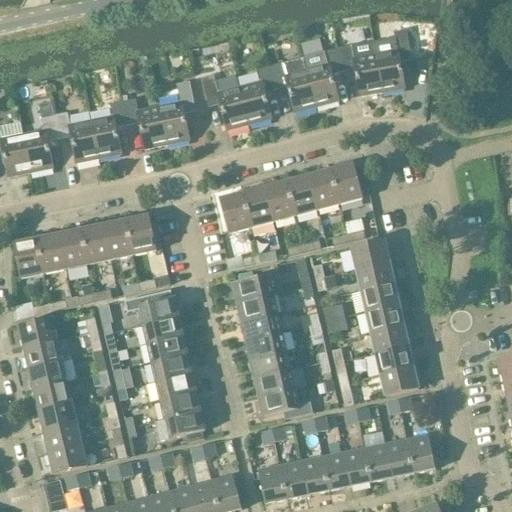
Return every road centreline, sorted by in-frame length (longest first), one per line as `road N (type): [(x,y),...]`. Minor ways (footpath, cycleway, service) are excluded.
road 1 (residential): [(176,179),(377,126),(427,135),(443,160)]
road 2 (residential): [(453,326),(445,359),(466,468),(498,495),(501,511)]
road 3 (residential): [(0,213),(176,179)]
road 4 (residential): [(443,160),(460,257),(453,326)]
road 5 (unclassified): [(0,27),(133,0)]
